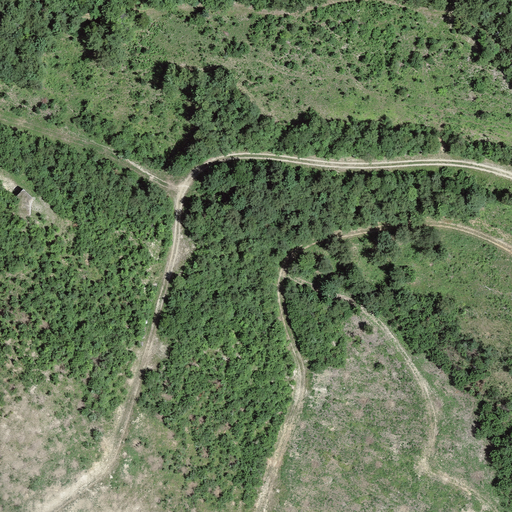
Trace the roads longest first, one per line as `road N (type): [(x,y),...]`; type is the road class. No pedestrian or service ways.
road 1 (track): [(511,177),(449,163),(342,165),(262,156),(206,166),(184,190),(171,271),(115,453),(104,474),(60,511)]
road 2 (track): [(511,250),(433,221),(313,241),(292,253),(282,285),(304,379),(262,511)]
